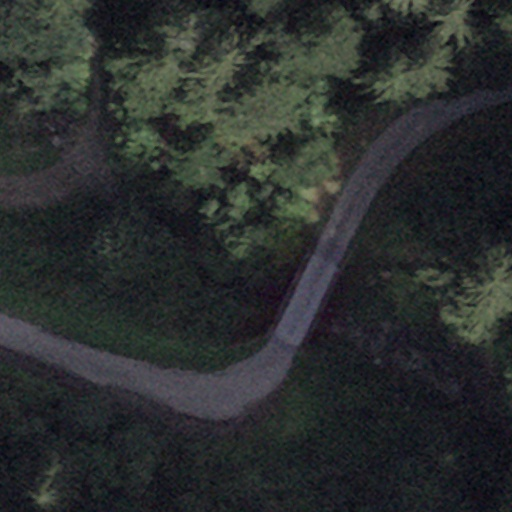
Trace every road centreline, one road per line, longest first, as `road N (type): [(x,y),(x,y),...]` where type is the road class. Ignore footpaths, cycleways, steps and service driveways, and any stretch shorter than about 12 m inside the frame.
road 1 (track): [(511,87),(477,98),(346,213),(291,371),(247,398),(183,391),(0,333)]
road 2 (track): [(0,188),(51,179),(88,153),(101,129),(99,0)]
